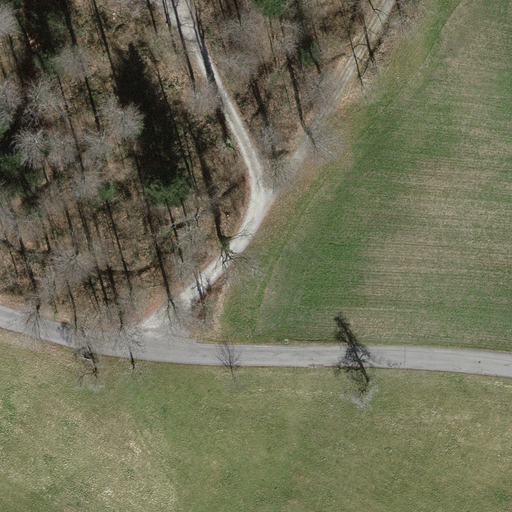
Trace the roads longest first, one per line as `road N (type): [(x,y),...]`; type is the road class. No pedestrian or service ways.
road 1 (track): [(143,344),(222,262),(259,199),(253,166),(175,0)]
road 2 (track): [(388,0),(291,169),(259,199)]
